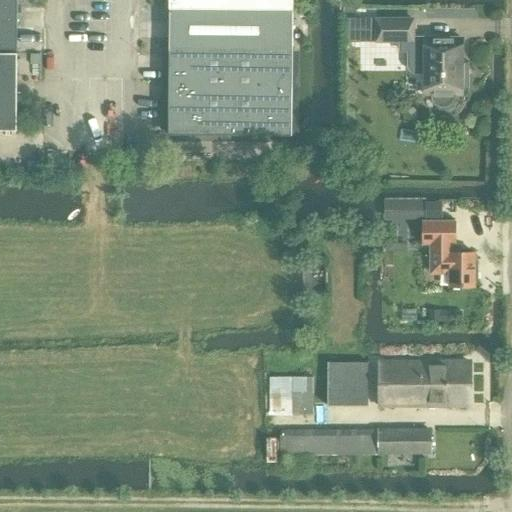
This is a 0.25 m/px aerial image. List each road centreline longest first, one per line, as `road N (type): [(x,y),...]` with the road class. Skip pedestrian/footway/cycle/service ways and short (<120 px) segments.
road 1 (track): [(511,508),(0,505)]
road 2 (unclassified): [(122,124),(122,0)]
